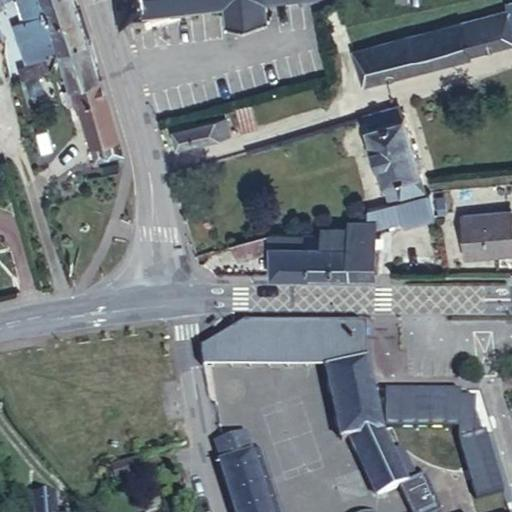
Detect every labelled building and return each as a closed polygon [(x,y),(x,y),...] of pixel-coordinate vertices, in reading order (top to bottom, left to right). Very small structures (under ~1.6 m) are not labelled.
[(89,40),(76,0),(19,0),(27,21),(15,25),(29,66),(22,69),(24,79),(51,71),(46,55),(62,50),(89,40)] [(124,0),(126,13),(227,1),(228,22),(270,17),(267,0),(124,0)] [(511,8),(477,18),(486,49),(511,42),(511,8)] [(364,85),(472,57),(471,53),(486,49),(477,18),(354,52),(364,85)] [(125,155),(89,40),(62,50),(80,114),(85,113),(99,162),(125,155)] [(258,127),(253,105),(237,109),(242,131),(258,127)] [(390,204),(425,194),(419,174),(422,173),(405,117),(403,117),(400,107),(371,116),(373,126),(368,127),(390,204)] [(193,121),(172,126),(178,148),(230,135),(226,118),(194,126),(193,121)] [(323,234),(312,234),(312,275),(377,275),(377,221),(402,215),(405,227),(422,222),(419,212),(430,209),(426,194),(425,194),(390,204),(367,210),(367,215),(361,215),(361,221),(350,220),(350,227),(323,227),(323,234)] [(430,209),(419,212),(422,222),(433,220),(430,209)] [(511,253),(511,211),(462,216),(465,258),(511,253)] [(269,234),(235,245),(240,259),(272,251),(272,275),(312,275),(312,234),(269,234)] [(368,361),(366,351),(366,325),(243,324),(201,350),(203,369),(325,370),(368,361)] [(174,364),(167,331),(159,325),(104,333),(107,356),(109,374),(174,364)] [(107,356),(104,333),(49,340),(51,363),(107,356)] [(409,482),(385,434),(384,434),(368,361),(325,370),(340,443),(350,441),(376,498),(399,488),(409,511),(442,511),(425,475),(409,482)] [(470,431),(471,391),(387,391),(387,430),(470,431)] [(114,467),(188,445),(184,418),(105,442),(114,467)] [(487,511),(511,505),(488,429),(454,440),(475,511),(487,511)] [(279,511),(260,451),(251,454),(245,435),(216,444),(222,463),(219,464),(234,511),(279,511)] [(116,483),(145,475),(140,460),(112,468),(116,483)] [(55,511),(55,494),(34,496),(35,511),(55,511)]
